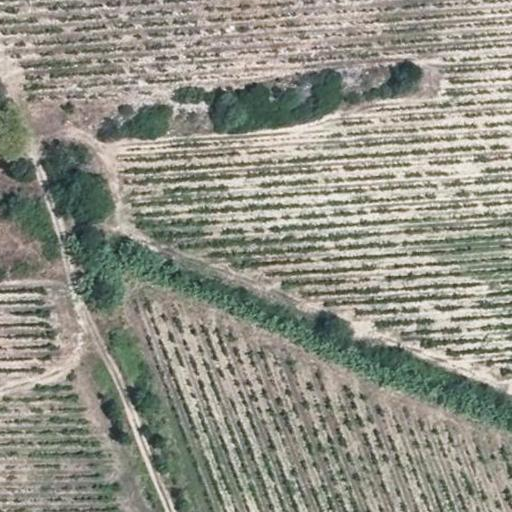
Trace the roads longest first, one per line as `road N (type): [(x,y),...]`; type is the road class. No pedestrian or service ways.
road 1 (track): [(0,388),(66,368),(80,338),(0,63)]
road 2 (track): [(173,511),(113,370),(76,321)]
